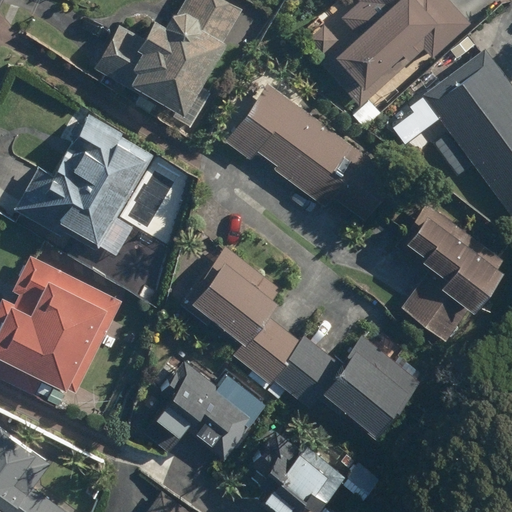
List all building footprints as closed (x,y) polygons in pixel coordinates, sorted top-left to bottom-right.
[(148,33),(124,19),(99,61),(151,93),(154,88),(186,108),(231,34),(228,32),(244,5),(235,0),(185,0),(173,21),(160,13),(148,33)] [(408,47),(412,52),(424,42),(433,53),(469,21),(449,0),(367,0),(375,8),(360,22),(362,24),(324,58),(361,99),(363,100),(377,87),(371,81),(408,47)] [(511,77),(487,45),(425,92),(511,205),(511,77)] [(402,175),(275,80),(231,138),(254,156),(258,150),(329,203),(339,191),(371,215),(402,175)] [(155,147),(82,106),(66,134),(73,138),(54,173),(39,164),(17,204),(65,232),(68,226),(82,234),(76,245),(90,252),(95,243),(100,245),(155,147)] [(407,303),(448,331),(470,300),(479,306),(510,262),(501,255),(511,239),(511,230),(475,205),(460,227),(411,193),(384,232),(433,266),(407,303)] [(417,385),(424,377),(418,360),(381,331),(374,339),(363,330),(339,361),(273,309),(289,289),(228,241),(178,304),(254,364),(251,368),(282,393),(289,384),(311,402),(320,390),(345,410),(348,406),(376,428),(412,382),(417,385)] [(124,295),(35,251),(19,283),(26,286),(19,300),(4,293),(0,301),(0,368),(37,387),(48,366),(81,382),(124,295)] [(220,381),(187,356),(161,392),(167,397),(146,425),(174,446),(194,419),(234,448),(268,402),(227,372),(220,381)] [(353,469),(288,417),(254,460),(265,469),(256,480),(293,509),(306,492),(322,505),(344,478),(368,497),(387,474),(363,456),(353,469)] [(73,511),(34,482),(54,457),(41,446),(5,419),(0,425),(0,511),(73,511)] [(201,511),(163,486),(145,511),(201,511)]
